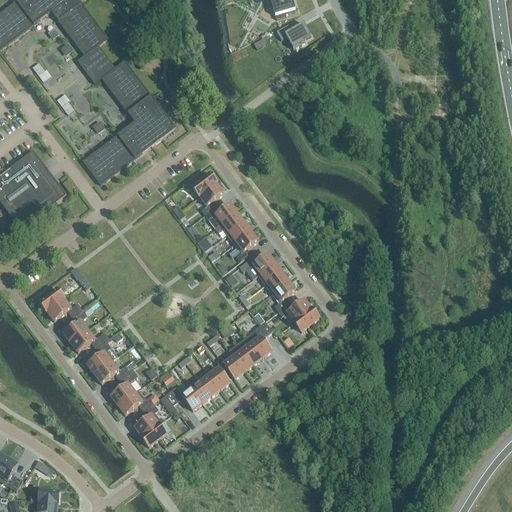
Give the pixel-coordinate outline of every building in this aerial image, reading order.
[(21,0),(0,16),(0,53),(51,15),(84,59),(85,59),(98,48),(108,41),(77,0),(21,0)] [(267,0),(268,3),(271,2),(277,22),(287,19),(286,16),(296,12),(293,1),(291,1),(290,0),(267,0)] [(289,28),(276,36),(281,43),(288,40),(293,48),(310,35),(302,25),(291,32),(289,28)] [(257,51),(268,45),(265,38),(254,44),(257,51)] [(68,46),(61,51),(66,57),(73,52),(68,46)] [(115,71),(98,48),(85,59),(84,59),(78,64),(95,87),(102,81),(101,81),(115,71)] [(125,63),(115,71),(101,81),(102,81),(135,125),(83,164),(101,188),(144,155),(143,153),(150,148),(152,149),(164,140),(160,136),(172,126),(163,114),(162,116),(156,109),(158,107),(125,63)] [(32,70),(39,78),(45,73),(39,65),(32,70)] [(21,80),(28,74),(23,68),(16,73),(21,80)] [(43,85),(51,78),(47,72),(45,73),(39,78),(43,85)] [(57,103),(62,109),(68,104),(70,103),(65,97),(57,103)] [(62,109),(68,117),(74,112),(68,104),(62,109)] [(93,129),(98,135),(105,130),(100,123),(93,129)] [(8,174),(0,179),(0,198),(24,230),(33,223),(49,211),(63,200),(43,173),(46,171),(41,164),(39,165),(32,156),(23,162),(8,174)] [(200,200),(217,187),(210,177),(192,190),(200,200)] [(68,181),(62,185),(69,195),(75,191),(68,181)] [(217,187),(200,200),(207,209),(201,213),(205,218),(216,210),(212,205),(224,196),(217,187)] [(205,218),(209,223),(216,233),(221,229),(238,216),(231,206),(220,215),(216,210),(205,218)] [(180,223),(186,219),(178,209),(173,213),(180,223)] [(228,238),(245,225),(238,216),(221,229),(228,238)] [(251,235),(245,225),(228,238),(235,247),(251,235)] [(195,242),(200,238),(192,228),(187,232),(195,242)] [(247,253),(258,244),(251,235),(235,247),(242,256),(237,260),(241,265),(251,258),(247,253)] [(259,279),(275,266),(268,257),(257,265),(253,260),(240,270),(243,276),(252,269),(259,279)] [(228,274),(222,266),(217,270),(223,278),(228,274)] [(282,275),(275,266),(259,279),(265,288),(282,275)] [(272,297),(289,285),(282,275),(265,288),(272,297)] [(83,279),(78,283),(80,285),(82,288),(88,285),(85,281),(83,279)] [(88,285),(82,288),(84,290),(86,293),(91,290),(88,285)] [(285,303),(296,294),(289,285),(272,297),(279,306),(275,310),(278,315),(288,307),(285,303)] [(64,302),(64,303),(65,302),(57,293),(40,306),(47,316),(48,315),(47,315),(64,302)] [(73,320),(83,313),(78,306),(71,312),(64,303),(64,302),(47,315),(48,315),(55,324),(68,314),(73,320)] [(294,325),(312,312),(311,312),(304,303),(292,312),(288,307),(278,315),(282,320),(288,316),(295,325),(294,325)] [(83,313),(88,319),(93,315),(89,308),(83,313)] [(302,335),(319,322),(312,312),(294,325),(302,335)] [(88,319),(83,313),(73,320),(77,327),(64,337),(71,346),(88,334),(88,333),(81,324),(88,319)] [(273,335),(265,325),(261,328),(268,339),(273,335)] [(263,342),(268,339),(261,328),(255,332),(259,338),(250,345),(263,361),(272,354),(263,342)] [(90,332),(88,333),(88,334),(71,346),(78,356),(92,346),(96,352),(107,344),(110,342),(105,335),(97,341),(90,332)] [(123,341),(119,336),(114,340),(117,345),(123,341)] [(111,351),(107,344),(96,352),(101,358),(88,368),(95,378),(114,364),(106,354),(111,351)] [(214,354),(218,350),(214,345),(210,349),(214,354)] [(263,361),(250,345),(241,352),(254,368),(263,361)] [(254,368),(241,352),(232,358),(245,375),(254,368)] [(245,375),(232,358),(232,359),(233,361),(224,368),(235,382),(245,375)] [(133,363),(125,369),(130,375),(133,373),(138,370),(133,363)] [(121,373),(114,364),(95,378),(102,387),(115,377),(120,383),(130,376),(130,375),(125,369),(121,373)] [(158,379),(152,371),(147,375),(153,383),(158,379)] [(230,386),(219,371),(210,378),(209,376),(208,376),(221,393),(230,386)] [(133,373),(130,375),(130,376),(120,383),(125,389),(111,400),(119,409),(137,395),(130,386),(138,380),(133,373)] [(221,393),(208,376),(199,384),(211,400),(221,393)] [(211,400),(199,384),(200,386),(192,392),(190,390),(203,407),(211,400)] [(203,407),(190,390),(181,397),(176,391),(171,394),(178,404),(183,401),(193,414),(203,407)] [(139,394),(137,395),(119,409),(126,418),(139,408),(144,415),(154,407),(149,401),(146,403),(139,394)] [(178,404),(171,394),(166,398),(173,408),(178,404)] [(155,396),(149,401),(154,407),(159,403),(155,396)] [(154,407),(144,415),(149,421),(135,431),(142,440),(159,428),(162,425),(155,416),(159,413),(154,407)] [(149,450),(167,437),(159,428),(142,440),(149,450)] [(0,484),(11,491),(18,480),(12,477),(18,468),(8,462),(0,474),(0,484)] [(18,480),(11,491),(16,494),(17,495),(23,484),(18,480)] [(60,495),(40,493),(39,503),(39,504),(58,506),(58,507),(59,507),(60,495)] [(57,511),(58,507),(58,506),(39,504),(39,503),(35,503),(34,511),(57,511)]
